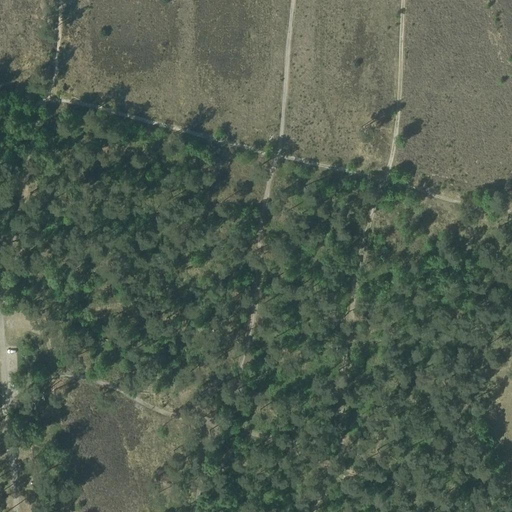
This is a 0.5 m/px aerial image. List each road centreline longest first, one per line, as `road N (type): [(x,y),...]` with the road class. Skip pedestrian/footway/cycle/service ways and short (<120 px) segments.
road 1 (track): [(197,511),(211,444),(225,421),(271,149),(280,151),(292,0)]
road 2 (track): [(384,181),(395,136),(403,0)]
road 3 (track): [(326,466),(399,485),(456,511)]
